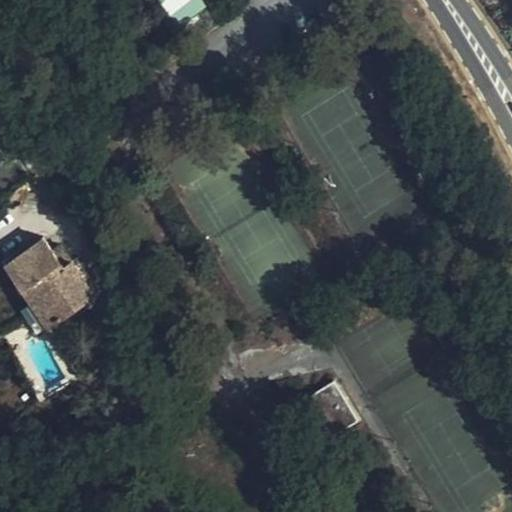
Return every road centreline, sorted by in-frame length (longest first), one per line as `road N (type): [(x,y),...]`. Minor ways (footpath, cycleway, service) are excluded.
road 1 (residential): [(283,0),(0,162)]
road 2 (secondary): [(444,0),(511,106)]
